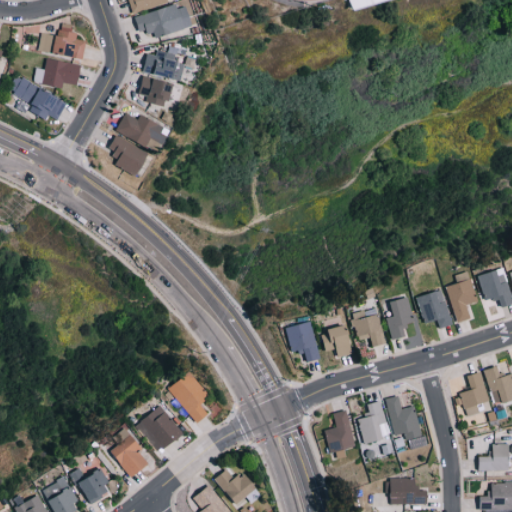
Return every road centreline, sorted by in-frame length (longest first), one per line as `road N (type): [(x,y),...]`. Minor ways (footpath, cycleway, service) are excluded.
road 1 (residential): [(129,511),(199,454),(283,411),(338,386),(511,336)]
road 2 (secondary): [(283,411),(219,307),(179,261),(84,185),(0,137)]
road 3 (secondary): [(52,189),(170,286),(222,351)]
road 4 (residential): [(99,0),(118,65),(52,189)]
road 5 (residential): [(426,362),(453,468),(453,511)]
